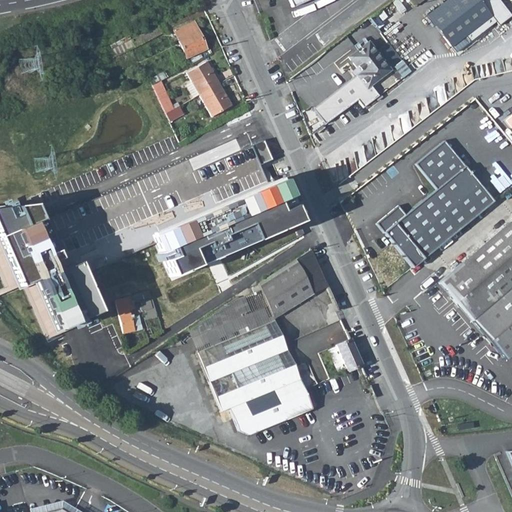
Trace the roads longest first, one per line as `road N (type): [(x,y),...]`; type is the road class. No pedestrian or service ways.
road 1 (residential): [(227,0),(409,418),(405,509)]
road 2 (secondary): [(320,511),(142,443),(0,351)]
road 3 (secondary): [(0,401),(250,511)]
road 4 (unknown): [(299,165),(511,15)]
road 5 (unknown): [(327,230),(450,127),(471,135),(493,172)]
road 6 (residential): [(0,459),(51,459),(147,511)]
road 7 (unknown): [(407,323),(511,205)]
